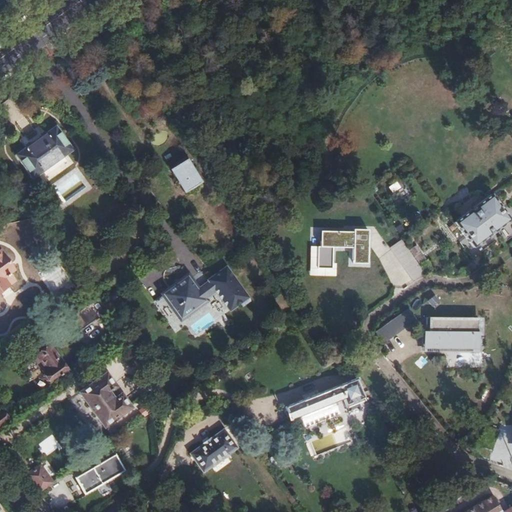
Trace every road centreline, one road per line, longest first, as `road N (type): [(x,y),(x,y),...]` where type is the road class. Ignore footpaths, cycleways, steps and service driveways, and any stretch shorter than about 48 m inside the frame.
road 1 (unknown): [(39,46),(184,263)]
road 2 (primary): [(0,75),(102,0)]
